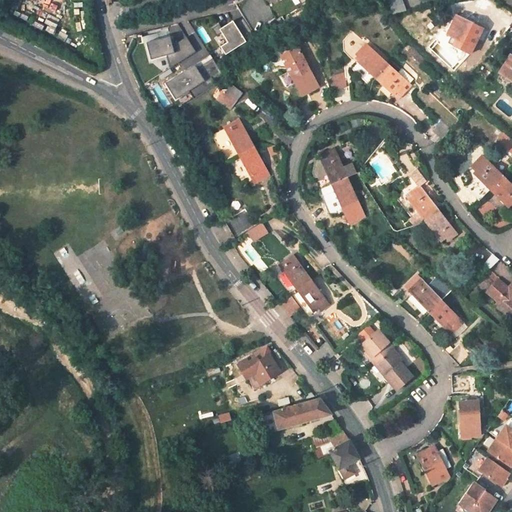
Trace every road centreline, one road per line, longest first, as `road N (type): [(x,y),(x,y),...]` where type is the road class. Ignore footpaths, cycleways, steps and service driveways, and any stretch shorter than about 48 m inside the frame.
road 1 (unclassified): [(128,103),(229,270),(357,429),(389,511)]
road 2 (unclassified): [(128,103),(0,37)]
